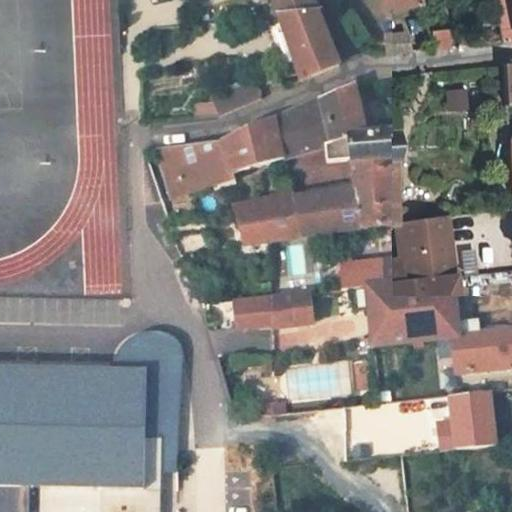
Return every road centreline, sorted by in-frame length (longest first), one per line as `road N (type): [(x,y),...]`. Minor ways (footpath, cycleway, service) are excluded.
road 1 (residential): [(143,186),(171,313),(196,333),(212,377),(219,511)]
road 2 (residential): [(217,132),(363,72),(511,53)]
road 3 (unknown): [(215,445),(433,435),(511,418)]
